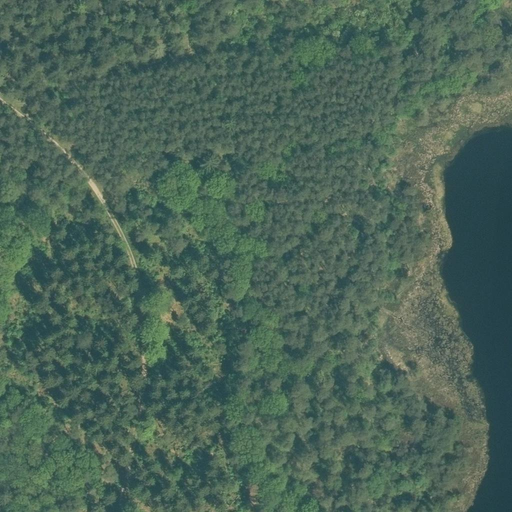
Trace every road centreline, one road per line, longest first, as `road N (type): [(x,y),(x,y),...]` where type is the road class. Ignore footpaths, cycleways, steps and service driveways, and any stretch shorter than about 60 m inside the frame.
road 1 (track): [(120,511),(144,340),(132,271),(90,182),(0,100)]
road 2 (track): [(20,117),(106,79),(190,57),(180,0)]
